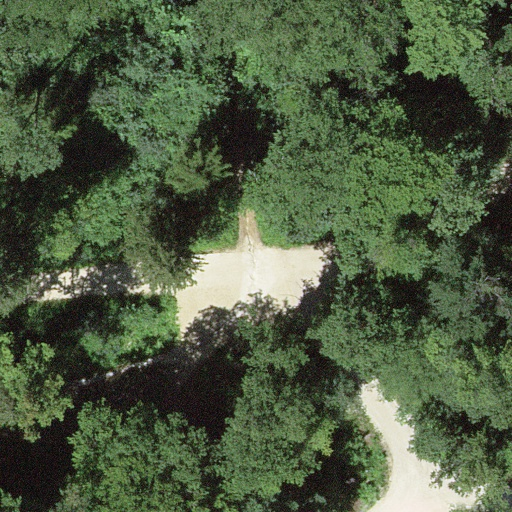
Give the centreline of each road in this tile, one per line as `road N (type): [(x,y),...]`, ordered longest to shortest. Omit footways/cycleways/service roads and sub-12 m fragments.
road 1 (track): [(0,285),(288,271)]
road 2 (track): [(449,500),(288,271)]
road 3 (track): [(288,271),(511,180)]
